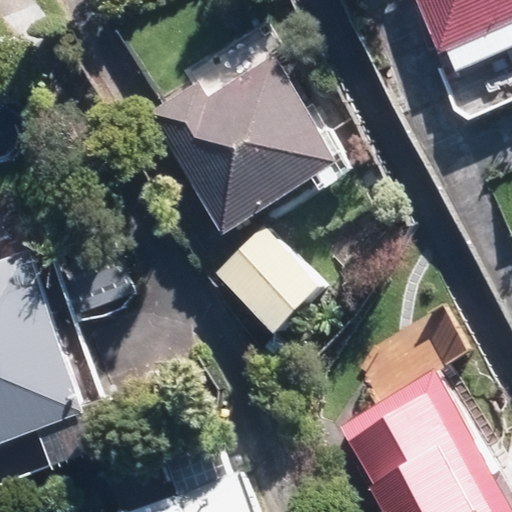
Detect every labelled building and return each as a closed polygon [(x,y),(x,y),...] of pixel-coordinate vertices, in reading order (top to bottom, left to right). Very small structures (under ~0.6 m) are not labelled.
[(511,0),(425,0),(447,51),(511,24),(511,0)] [(271,51),(170,109),(242,234),(344,176),(271,51)] [(320,284),(274,233),(227,274),(273,325),(320,284)] [(0,441),(66,419),(16,269),(0,274),(0,441)] [(511,511),(511,505),(434,370),(344,422),(395,511),(511,511)] [(247,511),(239,488),(160,511),(247,511)]
